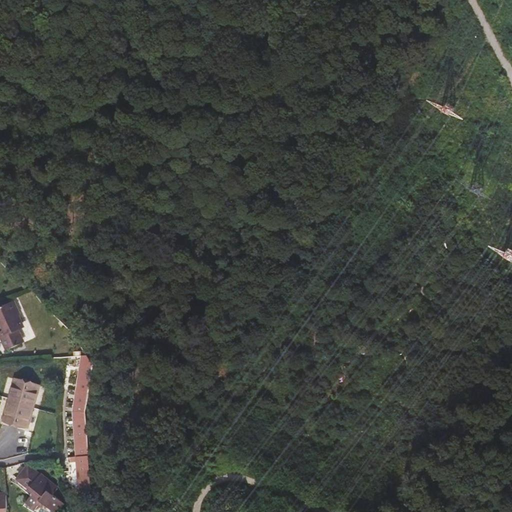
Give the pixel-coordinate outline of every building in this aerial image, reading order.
[(16,338),(20,336),(19,334),(22,332),(18,322),(19,322),(20,321),(14,308),(0,314),(0,344),(0,345),(2,345),(7,357),(21,350),(16,338)] [(26,349),(20,336),(16,338),(21,350),(26,349)] [(95,361),(85,360),(83,377),(82,392),(79,426),(82,462),(92,461),(90,419),(94,377),(95,361)] [(15,385),(4,426),(29,432),(39,392),(15,385)] [(29,432),(4,426),(3,430),(28,437),(29,432)] [(85,498),(95,497),(94,484),(92,461),(82,462),(85,498)] [(47,511),(48,511),(50,511),(63,511),(67,508),(57,500),(62,495),(33,471),(21,484),(38,498),(30,507),(36,511),(41,511),(42,511),(43,511),(47,511)] [(0,511),(10,511),(10,499),(0,499),(0,511)]
